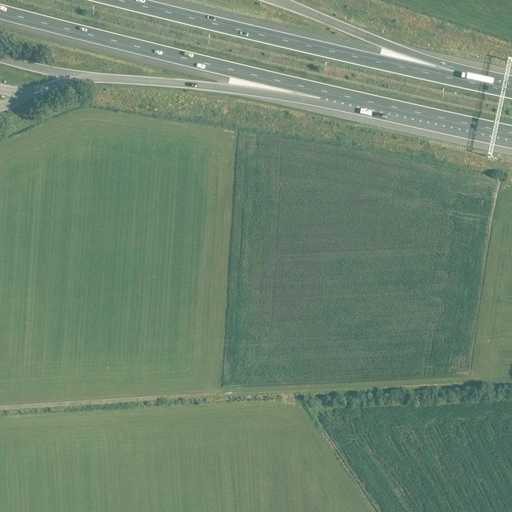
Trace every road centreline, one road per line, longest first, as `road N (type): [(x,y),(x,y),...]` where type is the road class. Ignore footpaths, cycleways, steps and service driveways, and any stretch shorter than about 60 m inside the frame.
road 1 (motorway): [(452,78),(119,0)]
road 2 (motorway): [(0,11),(326,92)]
road 3 (track): [(255,392),(0,407)]
road 4 (motorway): [(452,78),(272,0)]
road 5 (motorway): [(326,92),(511,132)]
road 6 (motorway): [(154,81),(326,92)]
